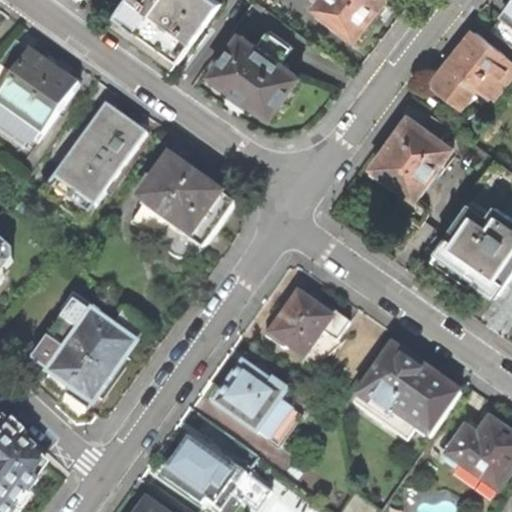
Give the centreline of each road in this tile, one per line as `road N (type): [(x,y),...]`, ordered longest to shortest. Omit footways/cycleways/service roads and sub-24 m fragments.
road 1 (residential): [(34,0),(303,190)]
road 2 (residential): [(102,480),(284,219)]
road 3 (residential): [(284,219),(511,379)]
road 4 (residential): [(303,190),(451,0)]
road 5 (residential): [(102,480),(0,388)]
